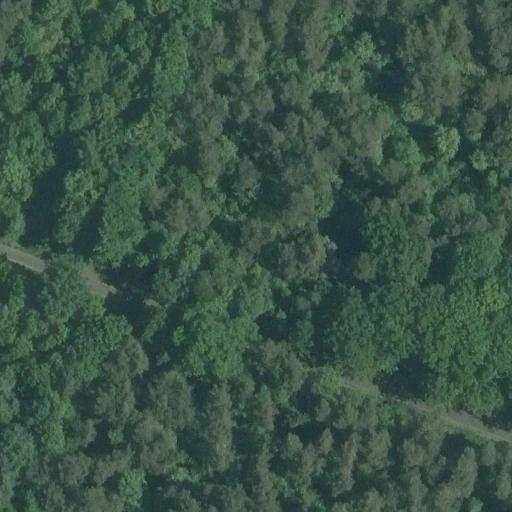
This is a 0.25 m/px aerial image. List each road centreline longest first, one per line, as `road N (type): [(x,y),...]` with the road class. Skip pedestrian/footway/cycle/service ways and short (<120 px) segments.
road 1 (track): [(511,441),(104,285)]
road 2 (track): [(104,285),(220,0)]
road 3 (track): [(16,511),(104,285)]
